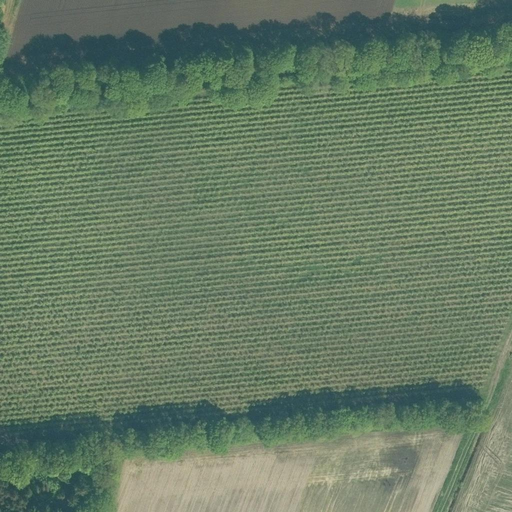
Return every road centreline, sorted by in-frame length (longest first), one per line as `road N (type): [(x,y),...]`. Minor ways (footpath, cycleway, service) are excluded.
road 1 (track): [(0,95),(511,51)]
road 2 (track): [(511,336),(439,511)]
